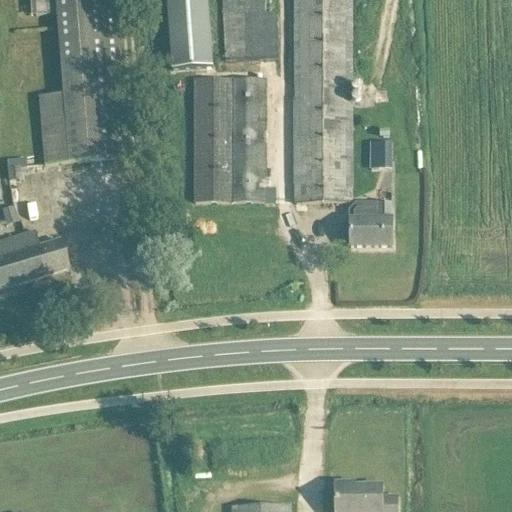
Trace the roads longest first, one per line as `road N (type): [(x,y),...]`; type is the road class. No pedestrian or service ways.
road 1 (secondary): [(0,390),(157,361),(313,349),(511,350)]
road 2 (track): [(129,0),(157,361)]
